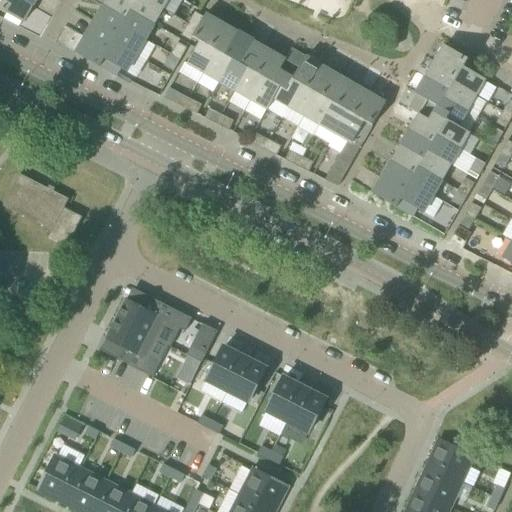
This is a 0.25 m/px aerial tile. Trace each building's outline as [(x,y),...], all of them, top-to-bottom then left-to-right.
[(0,0),(0,10),(23,24),(32,8),(18,0),(0,0)] [(127,0),(107,0),(104,7),(126,20),(131,12),(154,25),(163,10),(146,0),(137,0),(135,4),(127,0)] [(127,0),(135,4),(137,0),(146,0),(163,10),(168,0),(127,0)] [(145,41),(154,25),(131,12),(126,20),(104,7),(95,23),(117,36),(122,28),(145,41)] [(197,30),(204,18),(195,13),(188,25),(197,30)] [(209,47),(222,24),(206,15),(204,18),(197,30),(193,39),(200,43),(188,65),(204,74),(217,52),(209,47)] [(95,23),(85,38),(108,52),(113,44),(135,57),(145,41),(122,28),(117,36),(95,23)] [(217,52),(204,74),(220,83),(233,61),(225,56),(238,33),(222,24),(209,47),(217,52)] [(181,37),(185,39),(191,42),(193,39),(197,30),(188,25),(181,37)] [(233,61),(220,83),(236,91),(248,70),(241,65),(253,42),(238,33),(225,56),(233,61)] [(76,54),(107,73),(112,65),(126,73),(135,57),(113,44),(108,52),(85,38),(76,54)] [(256,74),(269,51),(253,42),(241,65),(248,70),(236,91),(252,100),(264,79),(256,74)] [(177,44),(171,55),(180,60),(186,49),(177,44)] [(444,46),(434,63),(457,76),(453,84),(475,97),(485,80),(463,68),(468,60),(444,46)] [(286,61),(269,51),(256,74),(264,79),(252,100),(269,110),(274,101),(273,100),(286,75),(280,71),(286,61)] [(292,65),(299,69),(306,58),(298,53),(292,65)] [(164,67),(173,72),(180,60),(171,55),(164,67)] [(309,90),(322,67),(306,58),(299,69),(293,79),(286,75),(273,100),(274,101),(288,109),(302,86),(309,90)] [(434,63),(425,78),(448,91),(444,99),(466,112),(475,97),(453,84),(457,76),(434,63)] [(325,99),(338,76),(322,67),(309,90),(302,86),(288,109),(304,117),(317,95),(325,99)] [(353,85),(338,76),(325,99),(317,95),(304,117),(320,127),(333,104),(340,108),(353,85)] [(448,91),(425,78),(416,95),(438,107),(434,114),(458,127),(466,112),(444,99),(448,91)] [(356,117),(369,94),(353,85),(340,108),(333,104),(320,127),(335,135),(348,113),(356,117)] [(172,103),(184,110),(189,100),(177,94),(172,103)] [(348,170),(386,104),(369,94),(356,117),(348,113),(335,135),(347,142),(336,162),(348,170)] [(430,121),(434,114),(438,107),(416,95),(408,109),(419,116),(419,115),(430,121)] [(202,106),(189,100),(184,110),(197,116),(202,106)] [(511,102),(509,100),(502,113),(511,118),(511,116),(511,102)] [(209,110),(205,120),(217,126),(221,116),(209,110)] [(495,124),(505,130),(511,118),(502,113),(495,124)] [(458,127),(434,114),(430,121),(419,115),(419,116),(410,131),(446,152),(450,144),(460,149),(469,133),(458,127)] [(234,122),(221,116),(217,126),(229,132),(234,122)] [(496,145),(503,133),(494,128),(487,140),(496,145)] [(410,131),(401,147),(437,168),(441,160),(451,165),(460,149),(450,144),(446,152),(410,131)] [(252,145),(264,151),(269,141),(257,135),(252,145)] [(281,147),(269,141),(264,151),(276,157),(281,147)] [(511,143),(508,141),(501,153),(510,159),(511,155),(511,143)] [(401,147),(391,163),(427,184),(432,176),(441,181),(451,165),(441,160),(437,168),(401,147)] [(284,161),(297,167),(301,157),(289,151),(284,161)] [(510,159),(501,153),(494,165),(503,170),(510,159)] [(314,163),(301,157),(297,167),(309,173),(314,163)] [(485,165),(476,159),(469,171),(479,177),(485,165)] [(391,163),(382,179),(418,199),(422,192),(432,197),(441,181),(432,176),(427,184),(391,163)] [(490,173),(483,184),(492,190),(504,196),(510,185),(490,173)] [(69,200),(53,192),(19,175),(3,207),(51,232),(47,241),(66,250),(82,218),(64,209),(69,200)] [(423,213),(432,197),(422,192),(418,199),(382,179),(373,195),(409,215),(413,208),(423,213)] [(465,179),(458,191),(467,196),(474,184),(465,179)] [(485,201),(492,190),(483,184),(476,196),(485,201)] [(461,208),(467,196),(458,191),(451,202),(461,208)] [(472,204),(465,215),(474,220),(481,209),(472,204)] [(468,232),(474,220),(465,215),(458,227),(468,232)] [(471,234),(468,232),(458,227),(453,236),(465,243),(471,234)] [(511,264),(511,243),(503,259),(511,264)] [(192,319),(150,298),(144,310),(126,300),(116,320),(155,340),(164,322),(180,330),(185,333),(192,319)] [(146,358),(155,340),(116,320),(106,339),(124,349),(118,360),(153,378),(160,365),(146,358)] [(205,356),(217,333),(202,325),(190,349),(205,356)] [(227,393),(245,358),(224,347),(206,382),(227,393)] [(201,363),(188,356),(177,378),(190,384),(201,363)] [(248,403),(266,369),(245,358),(227,393),(248,403)] [(287,423),(305,389),(284,378),(266,412),(287,423)] [(308,434),(326,400),(305,389),(287,423),(308,434)] [(208,429),(212,422),(201,417),(198,424),(208,429)] [(65,418),(59,430),(76,438),(82,427),(65,418)] [(223,428),(212,422),(208,429),(219,435),(223,428)] [(89,428),(85,435),(96,440),(100,433),(89,428)] [(121,453),(124,446),(114,440),(110,448),(121,453)] [(462,483),(474,457),(438,441),(426,467),(462,483)] [(135,451),(124,446),(121,453),(131,458),(135,451)] [(268,460),(272,453),(261,447),(258,455),(268,460)] [(283,458),(272,453),(268,460),(279,466),(283,458)] [(63,504),(81,470),(55,457),(38,491),(63,504)] [(170,478),(174,471),(163,466),(160,473),(170,478)] [(203,477),(210,480),(216,470),(209,466),(203,477)] [(462,483),(426,467),(415,493),(450,509),(462,483)] [(78,511),(90,511),(105,483),(81,470),(63,504),(78,511)] [(271,511),(275,511),(287,488),(253,470),(240,496),(271,511)] [(185,476),(174,471),(170,478),(181,484),(185,476)] [(121,511),(130,495),(105,483),(90,511),(121,511)] [(499,500),(504,489),(496,486),(491,497),(499,500)] [(203,495),(196,491),(191,502),(198,505),(203,495)] [(448,511),(450,509),(415,493),(406,511),(448,511)] [(152,511),(155,508),(130,495),(121,511),(152,511)] [(271,511),(240,496),(231,511),(271,511)] [(494,511),(499,500),(491,497),(486,508),(494,511)] [(194,511),(198,505),(191,502),(185,511),(194,511)]
